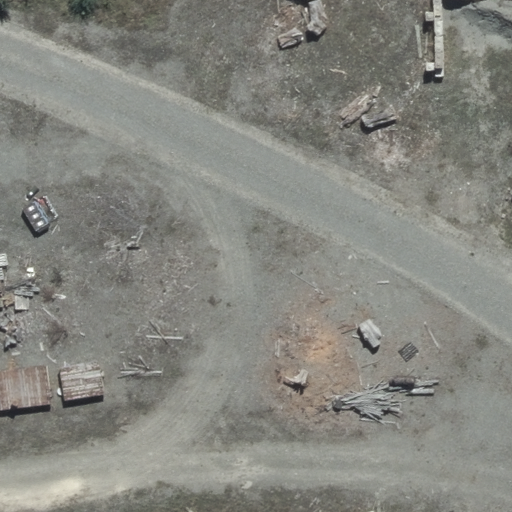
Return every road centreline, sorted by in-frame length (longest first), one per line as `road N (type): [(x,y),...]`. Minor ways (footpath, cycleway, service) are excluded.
road 1 (track): [(0,150),(85,134),(404,245),(502,338),(511,379)]
road 2 (track): [(0,494),(511,456)]
